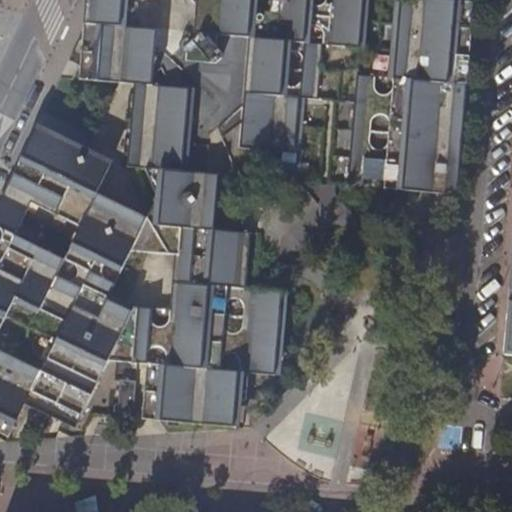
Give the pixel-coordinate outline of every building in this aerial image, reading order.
[(87,0),(85,26),(97,0),(87,0)] [(137,0),(125,25),(136,31),(130,41),(123,56),(159,58),(247,65),(252,0),(137,0)] [(252,0),(247,65),(238,172),(265,150),(297,153),(302,102),(314,103),(319,49),(355,52),(359,0),(252,0)] [(355,74),(347,185),(367,186),(376,179),(382,188),(444,193),(448,184),(444,180),(447,138),(452,139),(463,1),(453,0),(397,0),(390,89),(388,93),(385,95),(383,95),(379,94),(376,92),(373,88),(374,76),(355,74)] [(238,172),(247,65),(159,58),(123,56),(115,70),(134,71),(128,156),(141,158),(143,205),(176,208),(177,205),(181,205),(185,203),(189,203),(191,200),(192,198),(189,194),(201,185),(202,173),(213,174),(223,175),(234,175),(238,172)] [(0,332),(8,336),(28,296),(77,319),(81,312),(93,318),(96,311),(104,314),(108,307),(112,309),(140,255),(178,256),(179,249),(184,247),(189,243),(191,239),(191,236),(190,231),(187,228),(184,226),(180,225),(175,226),(170,230),(95,224),(96,215),(75,204),(79,194),(62,186),(65,180),(63,179),(66,173),(59,163),(60,159),(56,157),(60,148),(34,135),(0,206),(0,332)] [(80,158),(79,161),(80,163),(81,165),(83,167),(79,176),(85,179),(85,183),(86,186),(89,188),(91,189),(93,189),(96,187),(99,183),(99,181),(98,178),(95,175),(99,167),(93,164),(94,160),(94,158),(91,155),(88,153),(87,153),(83,153),(80,158)] [(256,374),(277,376),(282,377),(289,295),(254,292),(259,236),(217,233),(205,232),(192,256),(191,271),(195,272),(191,303),(188,303),(187,324),(190,324),(189,330),(201,332),(201,341),(167,339),(164,385),(160,385),(160,394),(163,394),(162,404),(159,404),(157,422),(239,429),(243,401),(253,401),(256,374)] [(0,421),(16,429),(33,397),(84,421),(112,362),(151,366),(155,330),(135,320),(131,328),(118,321),(114,322),(111,326),(111,328),(113,333),(114,334),(108,335),(103,332),(101,331),(97,331),(94,332),(91,335),(88,344),(77,342),(77,343),(62,347),(47,379),(17,365),(14,365),(10,365),(6,367),(2,374),(0,373),(0,421)]
